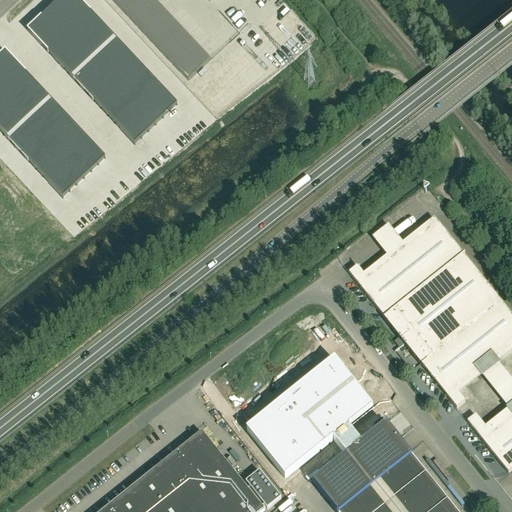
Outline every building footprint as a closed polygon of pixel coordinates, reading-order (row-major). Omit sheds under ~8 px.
[(78,0),(60,0),(56,5),(77,26),(91,13),(78,0)] [(111,0),(119,9),(128,0),(111,0)] [(146,0),(128,0),(119,9),(128,18),(146,0)] [(137,27),(158,6),(152,0),(146,0),(128,18),(137,27)] [(41,18),(62,40),(69,33),(77,26),(56,5),(41,18)] [(145,36),(167,15),(158,6),(137,27),(145,36)] [(83,48),(104,28),(91,13),(77,26),(69,33),(83,48)] [(167,15),(145,36),(154,45),(176,24),(167,15)] [(27,31),(48,53),(62,40),(41,18),(27,31)] [(184,34),(176,24),(154,45),(162,54),(184,34)] [(104,28),(83,48),(94,60),(115,39),(104,28)] [(83,48),(69,33),(62,40),(48,53),(62,68),(83,48)] [(184,34),(162,54),(171,63),(193,43),(184,34)] [(126,51),(115,39),(94,60),(105,71),(126,51)] [(193,43),(171,63),(179,72),(201,52),(193,43)] [(73,79),(94,60),(83,48),(62,68),(73,79)] [(115,82),(136,62),(126,51),(105,71),(115,82)] [(5,52),(0,57),(0,74),(12,88),(26,74),(5,52)] [(201,52),(179,72),(188,82),(210,61),(201,52)] [(94,60),(73,79),(84,91),(105,71),(94,60)] [(234,72),(241,65),(237,61),(230,67),(234,72)] [(115,82),(122,89),(143,69),(136,62),(115,82)] [(150,76),(143,69),(122,89),(128,96),(150,76)] [(115,82),(105,71),(84,91),(93,102),(115,82)] [(0,98),(5,94),(12,88),(0,74),(0,98)] [(12,88),(5,94),(18,109),(40,89),(26,74),(12,88)] [(128,96),(135,104),(157,84),(150,76),(128,96)] [(93,102),(100,109),(122,89),(115,82),(93,102)] [(163,91),(157,84),(135,104),(142,111),(149,104),(156,97),(163,91)] [(29,121),(51,101),(40,89),(18,109),(29,121)] [(128,96),(122,89),(100,109),(107,116),(128,96)] [(163,91),(156,97),(170,112),(177,106),(163,91)] [(0,126),(18,109),(5,94),(0,98),(0,126)] [(114,124),(135,104),(128,96),(107,116),(114,124)] [(149,104),(163,119),(170,112),(156,97),(149,104)] [(40,132),(61,112),(51,101),(29,121),(40,132)] [(135,118),(142,111),(135,104),(114,124),(121,131),(127,125),(135,118)] [(149,104),(142,111),(156,126),(163,119),(149,104)] [(29,121),(18,109),(0,126),(0,132),(8,141),(29,121)] [(142,111),(135,118),(148,133),(156,126),(142,111)] [(50,142),(71,123),(61,112),(40,132),(50,142)] [(127,125),(141,139),(148,133),(135,118),(127,125)] [(8,141),(19,152),(40,132),(29,121),(8,141)] [(57,150),(78,130),(71,123),(50,142),(57,150)] [(127,125),(121,131),(135,146),(141,139),(127,125)] [(85,137),(78,130),(57,150),(63,157),(85,137)] [(40,132),(19,152),(28,162),(50,142),(40,132)] [(85,151),(92,144),(85,137),(63,157),(70,164),(78,158),(85,151)] [(50,142),(28,162),(35,170),(57,150),(50,142)] [(92,144),(85,151),(99,165),(105,159),(92,144)] [(35,170),(42,177),(63,157),(57,150),(35,170)] [(78,158),(91,172),(99,165),(85,151),(78,158)] [(319,174),(339,159),(335,154),(315,169),(319,174)] [(63,157),(42,177),(49,184),(56,178),(63,171),(70,164),(63,157)] [(78,158),(70,164),(84,179),(91,172),(78,158)] [(77,186),(84,179),(70,164),(63,171),(77,186)] [(69,193),(77,186),(63,171),(56,178),(69,193)] [(56,178),(49,184),(63,199),(69,193),(56,178)] [(357,267),(349,274),(384,318),(383,319),(400,340),(400,342),(402,345),(404,345),(421,366),(422,365),(457,409),(465,403),(455,390),(511,344),(511,316),(438,224),(367,280),(357,267)] [(468,423),(509,474),(511,471),(511,418),(491,435),(476,416),(468,423)] [(383,418),(373,425),(377,430),(386,423),(383,418)] [(455,511),(386,425),(312,483),(335,511),(455,511)] [(177,453),(103,511),(264,511),(265,511),(263,510),(265,508),(267,510),(281,499),(260,472),(246,483),(250,488),(248,490),(221,457),(196,477),(177,453)]
